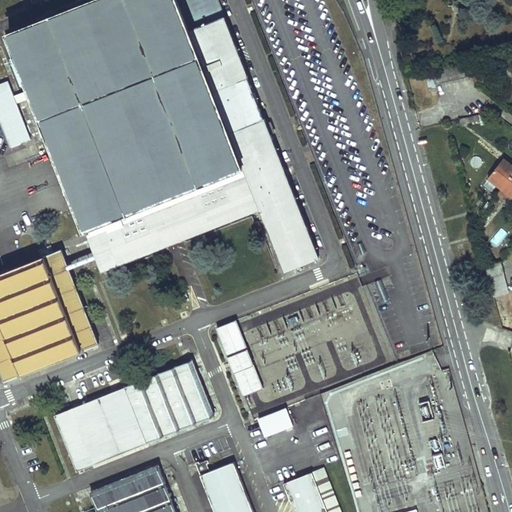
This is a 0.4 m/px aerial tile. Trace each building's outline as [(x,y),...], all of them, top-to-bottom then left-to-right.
[(89,0),(36,21),(9,32),(104,271),(183,239),(185,243),(192,241),(190,237),(261,209),(286,271),(319,258),(271,135),(267,124),(265,119),(264,119),(247,78),(249,77),(218,0),(89,0)] [(487,78),(483,60),(472,62),(473,68),(466,69),(468,78),(473,76),(474,81),(487,78)] [(464,64),(433,71),(436,84),(468,78),(466,69),(464,64)] [(9,81),(0,84),(0,116),(12,147),(32,139),(9,81)] [(24,92),(15,96),(18,103),(27,99),(24,92)] [(271,122),(267,124),(271,135),(276,134),(271,122)] [(472,165),(481,167),(482,158),(474,156),(472,165)] [(511,164),(504,158),(488,178),(511,197),(511,164)] [(498,246),(508,232),(501,227),(491,242),(498,246)] [(62,250),(0,274),(0,363),(7,381),(99,345),(62,250)] [(500,262),(485,266),(489,278),(504,274),(500,262)] [(494,286),(496,295),(508,292),(506,284),(494,286)] [(236,320),(218,328),(245,396),(254,392),(263,389),(236,320)] [(354,350),(354,362),(373,361),(373,350),(354,350)] [(193,360),(72,408),(94,464),(215,416),(193,360)] [(321,363),(325,376),(336,372),(332,360),(321,363)] [(291,391),(306,386),(302,372),(286,377),(291,391)] [(279,387),(265,388),(265,397),(279,397),(279,387)] [(72,408),(55,414),(78,470),(94,464),(72,408)] [(287,408),(258,419),(265,436),(293,425),(287,408)] [(440,454),(431,458),(436,471),(445,467),(440,454)] [(199,461),(196,462),(200,473),(209,469),(207,463),(209,463),(207,460),(199,463),(199,461)] [(201,474),(216,511),(253,511),(234,461),(201,474)] [(177,511),(159,465),(91,492),(98,511),(177,511)] [(340,511),(323,468),(312,472),(327,511),(340,511)] [(327,511),(312,472),(285,483),(296,511),(327,511)]
